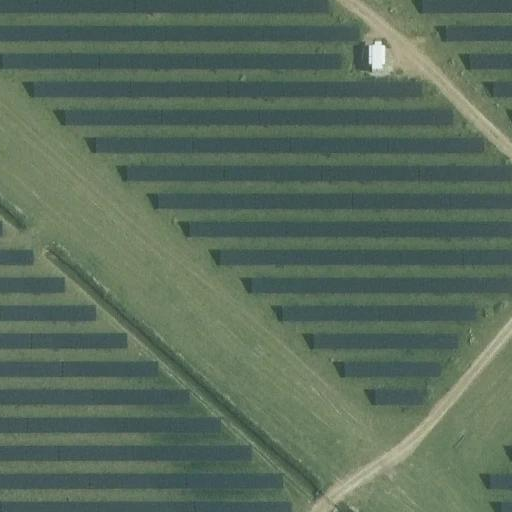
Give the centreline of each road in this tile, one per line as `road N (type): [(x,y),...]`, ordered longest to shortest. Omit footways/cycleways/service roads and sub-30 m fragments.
road 1 (track): [(312,511),(402,446),(511,327)]
road 2 (track): [(511,159),(337,0)]
